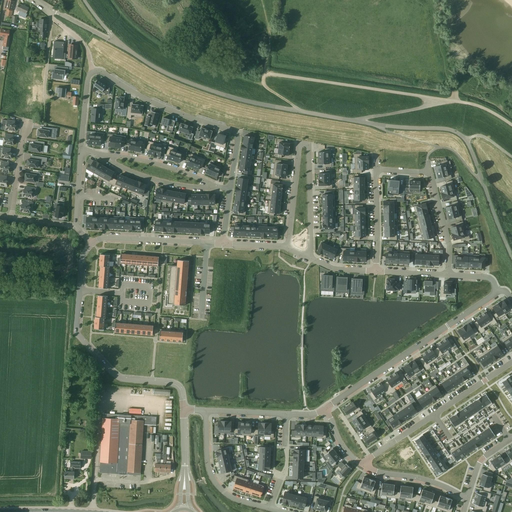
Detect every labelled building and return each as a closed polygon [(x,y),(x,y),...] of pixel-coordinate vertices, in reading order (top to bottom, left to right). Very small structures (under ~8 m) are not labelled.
[(5,16),(10,17),(14,2),(6,0),(4,9),(6,10),(5,16)] [(20,14),(24,16),(28,8),(18,4),(16,10),(21,12),(20,14)] [(40,38),(46,38),(46,32),(47,32),(48,20),(40,20),(40,23),(37,23),(36,27),(39,27),(39,32),(41,32),(40,38)] [(0,29),(0,36),(4,37),(3,46),(2,49),(7,50),(8,47),(9,37),(8,37),(9,31),(0,29)] [(54,41),(54,48),(55,49),(55,50),(54,56),(61,57),(63,57),(62,57),(63,58),(63,60),(65,60),(66,53),(63,53),(64,43),(59,42),(54,41)] [(77,59),(78,46),(69,45),(69,54),(66,54),(66,58),(77,59)] [(65,75),(66,67),(60,67),(60,70),(54,69),(54,72),(52,72),(52,79),(63,80),(63,74),(65,75)] [(36,68),(36,84),(44,84),(44,68),(36,68)] [(107,88),(106,87),(107,86),(98,80),(94,86),(103,92),(104,91),(105,92),(109,92),(110,88),(108,87),(107,88)] [(66,89),(56,88),(56,93),(59,93),(58,97),(65,97),(65,99),(68,99),(69,97),(71,98),(71,93),(69,93),(65,92),(66,89)] [(124,98),(120,97),(120,98),(116,98),(116,104),(115,104),(115,107),(115,108),(115,109),(122,110),(121,116),(126,116),(127,108),(123,108),(123,106),(124,103),(123,103),(124,98)] [(132,108),(128,108),(127,118),(131,118),(131,115),(137,116),(137,113),(142,114),(143,106),(132,105),(132,108)] [(101,109),(92,108),(90,121),(99,122),(101,109)] [(156,126),(159,114),(152,112),(150,116),(147,116),(145,125),(151,127),(151,125),(156,126)] [(174,127),(175,122),(175,121),(172,120),(163,117),(162,124),(168,126),(167,131),(172,132),(173,127),(174,127)] [(4,130),(14,132),(15,126),(14,126),(14,121),(7,120),(6,125),(5,125),(4,130)] [(190,133),(192,128),(188,126),(185,125),(180,124),(179,128),(180,129),(179,131),(190,134),(188,139),(191,140),(193,134),(190,133)] [(37,131),(37,135),(38,135),(37,136),(51,138),(55,139),(56,129),(53,129),(46,128),(45,131),(43,130),(38,130),(38,131),(37,131)] [(212,131),(202,128),(200,132),(197,131),(195,138),(199,139),(200,136),(210,139),(211,136),(213,133),(212,132),(212,131)] [(86,134),(86,140),(89,141),(89,144),(95,145),(95,135),(96,133),(96,132),(87,131),(86,134)] [(95,135),(95,145),(100,146),(101,142),(104,142),(105,136),(105,134),(96,133),(95,135)] [(225,149),(226,139),(225,139),(226,136),(224,135),(224,134),(221,133),(220,134),(218,134),(215,143),(211,142),(208,151),(214,153),(216,146),(225,149)] [(2,144),(12,145),(13,140),(12,139),(12,135),(5,134),(4,139),(3,138),(2,144)] [(107,134),(106,142),(109,143),(109,147),(115,147),(116,138),(116,135),(107,134)] [(116,138),(115,147),(120,148),(121,145),(124,145),(125,139),(125,137),(116,135),(116,138)] [(127,143),(126,145),(130,146),(129,150),(135,151),(137,140),(131,139),(130,144),(127,143)] [(289,150),(290,144),(283,143),(283,140),(277,139),(277,143),(279,143),(278,149),(289,150)] [(146,142),(137,140),(135,151),(140,152),(141,149),(144,149),(146,142)] [(29,146),(28,149),(29,149),(29,151),(43,153),(47,153),(48,146),(44,146),(45,142),(38,141),(37,145),(35,145),(30,144),(30,146),(29,146)] [(148,141),(146,150),(149,150),(149,154),(152,155),(151,156),(154,156),(157,144),(148,141)] [(157,144),(154,156),(157,157),(157,156),(160,157),(161,154),(164,154),(166,145),(163,144),(163,145),(157,144)] [(0,158),(10,159),(11,154),(9,153),(10,149),(3,148),(2,152),(1,152),(1,154),(0,154),(0,153),(0,157),(0,158)] [(174,161),(177,152),(177,150),(172,148),(171,150),(168,149),(166,155),(169,156),(168,159),(174,161)] [(288,156),(289,150),(278,149),(278,154),(275,154),(275,158),(281,158),(282,155),(288,156)] [(332,158),(331,149),(325,149),(325,152),(318,152),(318,158),(332,158)] [(181,157),(182,154),(177,152),(174,161),(179,163),(180,159),(183,160),(184,158),(181,157)] [(193,168),(197,156),(191,154),(189,160),(186,159),(185,161),(188,162),(187,166),(193,168)] [(368,164),(368,157),(361,157),(361,154),(353,154),(354,158),(355,158),(355,164),(368,163),(368,164)] [(27,166),(40,168),(40,164),(42,165),(42,162),(46,162),(47,158),(36,156),(35,161),(28,160),(28,161),(27,161),(26,164),(27,165),(27,166)] [(202,168),(205,160),(197,156),(193,168),(198,170),(199,166),(202,168)] [(332,167),(332,158),(318,158),(318,159),(318,163),(319,163),(319,164),(325,164),(325,167),(332,167)] [(287,171),(287,165),(281,164),(281,161),(275,160),(274,169),(287,171)] [(448,170),(447,164),(448,164),(447,160),(441,162),(441,165),(435,167),(435,168),(436,172),(437,173),(447,170),(448,170)] [(94,173),(99,163),(97,162),(97,163),(94,161),(92,165),(86,162),(86,169),(88,171),(94,174),(94,173)] [(0,171),(8,173),(9,167),(7,167),(8,163),(1,162),(0,166),(0,171)] [(94,173),(99,175),(104,167),(101,165),(102,165),(99,163),(94,173)] [(211,176),(216,166),(216,165),(210,163),(208,168),(205,166),(204,168),(207,170),(206,173),(211,175),(211,176)] [(369,168),(369,164),(368,165),(368,164),(368,163),(355,164),(355,169),(353,170),(353,173),(362,173),(362,170),(368,170),(368,168),(369,168)] [(249,171),(250,165),(240,164),(240,170),(245,170),(244,174),(251,175),(251,171),(249,171)] [(219,172),(221,168),(216,166),(211,176),(217,178),(218,175),(221,176),(222,174),(219,172)] [(99,175),(98,177),(103,180),(109,170),(104,167),(99,175)] [(287,175),(287,172),(287,171),(274,169),(273,178),(279,179),(279,176),(286,177),(286,175),(287,175)] [(114,173),(109,170),(103,180),(108,183),(111,185),(114,179),(111,178),(114,173)] [(332,180),(332,170),(325,171),(325,174),(319,174),(319,180),(332,180)] [(448,176),(447,170),(437,173),(438,179),(445,177),(445,180),(452,179),(451,175),(448,176)] [(25,181),(38,183),(40,173),(32,172),(32,175),(26,174),(25,176),(25,175),(24,179),(25,179),(25,181)] [(117,181),(114,179),(111,185),(115,187),(121,189),(122,186),(121,186),(125,177),(119,175),(117,181)] [(247,185),(248,180),(250,180),(250,177),(244,176),(243,179),(238,178),(237,184),(243,185),(247,185)] [(130,179),(125,177),(121,186),(122,186),(127,188),(130,179)] [(132,191),(136,181),(130,179),(127,188),(132,190),(132,191)] [(332,189),(332,180),(319,180),(319,186),(326,186),(326,189),(332,189)] [(404,196),(404,186),(399,186),(399,185),(399,181),(389,180),(387,194),(389,194),(389,196),(389,197),(404,196)] [(138,182),(136,181),(132,191),(132,190),(131,193),(136,195),(137,192),(141,183),(139,182),(138,182)] [(420,190),(420,182),(409,181),(409,188),(405,188),(405,194),(411,194),(412,189),(420,190)] [(455,190),(452,181),(446,182),(447,185),(440,187),(442,193),(455,190)] [(144,184),(141,183),(137,192),(136,195),(142,197),(146,186),(143,184),(144,184)] [(22,197),(32,198),(32,194),(36,194),(37,188),(25,187),(24,191),(23,191),(22,197)] [(166,190),(163,189),(161,199),(161,202),(166,203),(169,191),(166,190)] [(457,199),(455,190),(442,193),(441,193),(443,199),(450,198),(451,201),(457,199)] [(332,201),(332,200),(332,192),(325,192),(325,195),(322,195),(322,201),(332,201)] [(394,207),(394,202),(396,202),(396,198),(389,199),(389,202),(384,202),(384,208),(394,208),(394,207)] [(460,210),(457,201),(451,203),(452,206),(446,208),(446,209),(445,209),(446,213),(447,212),(447,214),(460,210)] [(20,212),(30,213),(30,209),(32,209),(33,203),(23,202),(22,206),(21,206),(20,212)] [(63,215),(64,210),(63,210),(64,204),(57,203),(57,205),(54,205),(53,216),(62,218),(62,215),(63,215)] [(427,210),(426,204),(414,207),(415,213),(416,213),(416,212),(427,210)] [(365,214),(365,208),(359,208),(359,205),(352,205),(353,215),(365,214)] [(246,212),(246,207),(234,206),(233,212),(239,212),(239,215),(244,216),(245,216),(246,212)] [(279,214),(280,208),(268,207),(267,213),(269,213),(269,216),(274,216),(274,213),(279,214)] [(428,215),(427,210),(416,212),(416,213),(418,218),(428,215)] [(462,220),(460,210),(447,214),(449,220),(455,218),(456,221),(462,220)] [(430,221),(428,215),(418,218),(416,218),(418,224),(430,221)] [(431,226),(430,221),(418,224),(419,229),(431,226)] [(465,231),(463,222),(456,223),(457,226),(451,228),(452,234),(465,231)] [(432,232),(431,226),(419,229),(421,235),(432,232)] [(397,240),(397,230),(394,230),(394,231),(385,231),(385,237),(390,237),(390,240),(397,240)] [(365,237),(365,231),(355,231),(356,237),(353,237),(353,240),(360,240),(360,237),(365,237)] [(469,236),(467,236),(465,231),(452,234),(454,240),(460,238),(461,242),(470,239),(469,236)] [(434,237),(432,232),(421,235),(422,240),(434,237)] [(323,254),(327,245),(321,243),(317,252),(323,255),(323,254)] [(328,256),(332,248),(327,245),(323,254),(328,256)] [(333,259),(337,250),(332,248),(328,256),(333,259)] [(349,261),(349,251),(350,251),(350,249),(341,248),(339,255),(343,255),(343,261),(349,261)] [(186,292),(189,261),(178,260),(177,266),(170,266),(167,304),(185,306),(186,296),(186,295),(184,295),(185,292),(187,292),(186,292)] [(334,291),(334,282),(331,281),(332,276),(329,276),(326,275),(326,276),(322,276),(321,290),(334,291)] [(348,293),(349,283),(347,283),(347,278),(344,278),(344,277),(341,277),(337,277),(336,292),(348,293)] [(362,285),(362,280),(359,279),(356,279),(352,279),(351,294),(363,294),(364,285),(362,285)] [(399,290),(400,283),(396,283),(396,282),(394,282),(394,279),(387,279),(386,286),(385,285),(385,289),(386,289),(386,290),(395,291),(396,290),(399,290)] [(416,290),(416,280),(407,280),(407,282),(404,282),(403,293),(410,293),(410,290),(416,290)] [(424,281),(424,285),(425,285),(424,292),(430,292),(429,296),(434,296),(435,287),(432,286),(432,281),(424,281)] [(451,295),(452,282),(444,281),(444,289),(440,289),(440,297),(446,297),(446,295),(451,295)] [(501,302),(498,304),(505,315),(511,310),(511,308),(509,304),(507,306),(503,300),(501,302)] [(495,306),(493,307),(496,313),(494,315),(497,320),(505,315),(498,304),(495,306)] [(485,312),(480,316),(487,326),(491,323),(493,326),(497,323),(490,313),(487,315),(485,312)] [(477,321),(474,323),(479,331),(481,334),(485,331),(483,328),(487,326),(480,316),(475,319),(477,321)] [(466,325),(463,327),(470,337),(475,334),(475,335),(478,333),(475,328),(472,329),(469,325),(468,324),(466,325)] [(460,329),(458,331),(462,336),(459,338),(462,344),(471,338),(470,337),(463,327),(460,329)] [(511,343),(507,337),(502,340),(509,350),(511,347),(511,343)] [(447,338),(442,342),(447,350),(451,347),(453,351),(457,348),(454,343),(451,339),(448,341),(447,338)] [(438,347),(435,349),(442,359),(446,356),(445,355),(449,352),(447,350),(442,342),(437,345),(438,347)] [(497,345),(492,348),(493,350),(498,357),(503,354),(497,345)] [(488,351),(487,351),(493,360),(493,361),(498,357),(493,350),(492,348),(488,351)] [(431,349),(426,352),(433,362),(437,360),(438,361),(442,359),(435,349),(433,351),(431,349)] [(487,350),(482,353),(489,363),(493,360),(487,351),(488,351),(487,350)] [(423,358),(420,360),(425,368),(427,370),(431,367),(429,365),(433,362),(426,352),(421,355),(423,358)] [(477,357),(475,359),(478,364),(481,362),(484,367),(489,363),(482,353),(477,357)] [(411,362),(408,364),(416,375),(424,370),(420,364),(418,366),(414,361),(414,360),(412,362),(411,362)] [(465,365),(460,368),(467,378),(472,375),(469,370),(471,368),(468,363),(465,365)] [(406,366),(403,367),(407,373),(404,375),(408,380),(416,375),(408,364),(405,366),(406,366)] [(460,368),(455,371),(456,372),(462,381),(462,382),(467,378),(460,368)] [(396,372),(391,376),(398,386),(402,383),(403,386),(408,383),(401,373),(398,375),(396,372)] [(456,372),(453,375),(459,384),(462,381),(456,372)] [(449,377),(455,386),(459,384),(453,375),(449,377)] [(506,379),(502,382),(505,386),(510,383),(511,381),(511,375),(511,376),(510,376),(506,379)] [(388,381),(385,383),(391,393),(392,394),(396,391),(394,388),(398,386),(391,376),(386,379),(388,381)] [(449,376),(445,378),(446,379),(452,388),(455,386),(449,377),(449,376)] [(446,379),(441,383),(447,392),(452,388),(446,379)] [(380,383),(376,386),(381,394),(385,392),(387,395),(391,393),(385,383),(382,385),(380,383)] [(435,385),(430,389),(430,390),(431,389),(437,398),(442,395),(435,385)] [(372,392),(369,394),(375,403),(380,400),(379,399),(383,396),(381,394),(376,386),(371,390),(372,392)] [(430,390),(426,392),(432,401),(432,402),(437,398),(431,389),(430,390)] [(422,395),(428,404),(432,401),(426,392),(422,395)] [(421,394),(416,398),(423,408),(428,404),(422,395),(421,394)] [(481,397),(487,406),(487,407),(487,408),(492,404),(487,395),(486,394),(485,394),(481,397)] [(481,397),(476,400),(482,409),(487,407),(487,406),(481,397)] [(476,400),(472,403),(478,412),(482,409),(476,400)] [(347,406),(344,409),(347,414),(353,410),(355,413),(360,410),(358,406),(356,408),(354,404),(353,402),(350,404),(346,406),(347,406)] [(410,402),(405,405),(407,408),(409,411),(412,415),(417,412),(414,408),(411,404),(410,402)] [(472,403),(467,406),(473,415),(473,416),(474,417),(479,413),(478,412),(472,403)] [(405,405),(400,408),(401,409),(405,414),(407,418),(412,415),(409,411),(407,408),(405,405)] [(467,406),(463,409),(469,418),(473,416),(473,415),(467,406)] [(401,409),(397,412),(397,413),(403,421),(407,418),(405,414),(401,409)] [(458,412),(464,421),(465,421),(469,418),(463,409),(458,412)] [(352,422),(354,426),(355,425),(355,426),(366,419),(361,411),(356,415),(357,417),(352,421),(352,422)] [(458,412),(453,415),(454,415),(461,425),(465,422),(465,421),(464,421),(458,412)] [(393,416),(398,424),(398,425),(403,421),(397,413),(393,416)] [(99,473),(100,473),(100,470),(140,472),(143,425),(156,425),(156,417),(103,414),(99,473)] [(392,414),(387,418),(388,420),(391,424),(393,427),(398,424),(393,416),(392,414)] [(449,418),(449,419),(456,429),(461,425),(454,415),(449,418)] [(366,419),(355,426),(359,431),(364,428),(365,429),(366,430),(372,427),(366,419)] [(215,428),(215,434),(220,435),(224,435),(225,434),(224,434),(225,421),(221,421),(221,422),(219,421),(218,428),(215,428)] [(225,421),(224,434),(225,434),(227,434),(230,434),(230,435),(233,435),(234,435),(234,429),(231,429),(231,422),(228,422),(225,421)] [(234,429),(234,435),(239,436),(244,436),(245,423),(239,422),(239,423),(238,429),(234,429)] [(245,423),(244,436),(249,436),(254,436),(255,430),(251,430),(251,423),(250,423),(250,422),(246,422),(246,423),(245,423)] [(255,430),(254,436),(259,436),(264,437),(265,423),(261,423),(259,423),(258,430),(255,430)] [(265,423),(264,437),(267,437),(270,437),(270,438),(274,438),(274,431),(271,431),(271,427),(271,424),(268,424),(268,423),(265,423)] [(292,431),(291,437),(295,437),(298,437),(301,438),(301,436),(301,425),(298,425),(295,425),(295,431),(292,431)] [(316,437),(316,438),(321,439),(326,439),(326,436),(326,432),(325,432),(323,432),(323,429),(323,426),(317,426),(317,436),(316,437)] [(489,426),(484,430),(484,431),(485,431),(490,439),(494,436),(495,435),(489,426)] [(369,434),(363,438),(367,444),(370,442),(371,442),(374,440),(378,436),(373,428),(371,429),(367,431),(369,434)] [(484,431),(481,433),(487,441),(490,439),(485,431),(484,431)] [(478,435),(483,443),(487,441),(481,433),(478,435)] [(477,434),(474,437),(480,446),(480,445),(483,443),(478,435),(477,434)] [(423,435),(415,440),(415,441),(415,440),(418,445),(426,440),(423,435)] [(474,437),(469,440),(469,441),(470,441),(475,449),(480,446),(480,445),(480,446),(474,437)] [(426,440),(418,445),(420,448),(428,443),(426,440)] [(469,441),(466,443),(472,451),(475,449),(470,441),(469,441)] [(428,443),(420,448),(423,452),(431,446),(430,444),(429,445),(428,443)] [(463,445),(468,453),(472,451),(466,443),(463,445)] [(459,446),(459,447),(465,456),(468,453),(463,445),(462,444),(459,446)] [(458,445),(454,448),(461,458),(465,456),(459,447),(459,446),(458,445)] [(431,446),(423,452),(425,455),(434,449),(431,446)] [(216,451),(217,453),(217,455),(217,456),(218,457),(223,456),(227,454),(227,455),(229,454),(230,454),(229,451),(228,448),(222,450),(219,450),(216,451),(217,451),(216,451)] [(325,450),(320,454),(326,462),(331,458),(336,454),(336,453),(336,452),(334,449),(333,450),(333,449),(333,448),(327,453),(325,450)] [(425,455),(424,455),(428,460),(436,454),(436,455),(438,453),(435,448),(434,449),(425,455)] [(454,448),(450,451),(456,461),(457,461),(458,460),(461,458),(454,448)] [(81,459),(91,459),(92,451),(81,451),(81,459)] [(331,458),(326,462),(332,469),(337,465),(335,463),(340,458),(339,458),(340,457),(338,454),(337,454),(336,454),(331,458)] [(436,454),(428,460),(430,463),(438,458),(436,455),(436,454)] [(500,455),(495,458),(501,466),(500,467),(502,469),(507,465),(509,463),(510,463),(506,458),(503,460),(500,455)] [(438,458),(430,463),(432,467),(441,461),(439,457),(438,458)] [(492,464),(489,466),(493,472),(496,470),(500,467),(501,466),(495,458),(490,461),(491,463),(492,464)] [(224,461),(219,462),(220,467),(226,466),(232,464),(231,459),(230,459),(229,459),(229,460),(224,461)] [(441,461),(432,467),(435,470),(445,463),(442,460),(441,461)] [(69,480),(73,480),(74,479),(74,477),(77,477),(77,472),(74,472),(74,468),(80,468),(80,462),(70,462),(70,468),(70,472),(64,472),(64,478),(69,479),(69,480)] [(445,463),(435,470),(438,475),(448,468),(445,463)] [(226,466),(220,467),(222,473),(233,470),(232,464),(226,466)] [(339,467),(335,472),(336,473),(337,474),(339,475),(341,477),(342,479),(344,477),(344,476),(348,473),(351,469),(351,468),(349,466),(346,464),(344,466),(343,468),(341,469),(339,467)] [(481,479),(490,482),(492,477),(493,474),(487,472),(486,475),(482,474),(481,479)] [(233,480),(232,481),(234,482),(235,482),(236,482),(235,484),(235,485),(234,487),(234,488),(239,490),(241,484),(243,478),(242,478),(238,476),(234,475),(234,477),(233,478),(233,480)] [(356,482),(352,489),(355,490),(356,488),(365,492),(370,479),(369,479),(369,478),(365,477),(365,478),(364,477),(361,483),(358,482),(356,482)] [(241,484),(239,490),(240,490),(245,491),(246,487),(248,482),(248,481),(249,480),(245,479),(243,478),(241,484)] [(370,479),(365,492),(374,495),(376,489),(373,488),(375,481),(370,479)] [(479,485),(485,487),(484,490),(490,492),(493,483),(490,482),(481,479),(479,485)] [(246,487),(245,491),(247,492),(250,493),(251,488),(253,484),(250,483),(248,482),(246,487)] [(251,488),(250,493),(255,495),(257,490),(258,484),(255,483),(253,483),(253,484),(251,488)] [(378,490),(377,496),(381,497),(381,495),(387,496),(388,484),(383,483),(382,483),(381,490),(378,490)] [(257,490),(255,495),(260,497),(261,495),(262,493),(262,494),(263,492),(263,491),(263,488),(264,486),(261,485),(258,484),(257,490)] [(387,496),(386,497),(388,497),(396,498),(397,492),(394,492),(395,485),(394,485),(388,484),(387,496)] [(397,492),(396,498),(399,499),(400,498),(401,498),(405,498),(405,499),(407,487),(401,486),(400,493),(397,492)] [(405,498),(405,500),(415,501),(416,495),(412,494),(413,487),(412,487),(408,486),(408,487),(407,487),(405,499),(405,498)] [(416,495),(415,501),(424,504),(428,492),(423,490),(423,489),(420,496),(416,495)] [(428,492),(424,504),(433,507),(435,501),(432,500),(434,493),(434,494),(433,493),(430,491),(429,492),(428,492)] [(477,493),(475,499),(484,502),(484,501),(486,498),(489,499),(491,494),(489,493),(480,491),(479,494),(477,493)] [(283,500),(282,502),(283,502),(283,503),(285,503),(288,504),(289,499),(290,494),(285,493),(284,495),(283,498),(283,500)] [(300,501),(298,506),(304,508),(305,505),(306,502),(307,496),(304,495),(301,495),(301,496),(300,501)] [(435,501),(433,507),(442,510),(446,498),(445,497),(444,496),(442,495),(441,496),(440,496),(438,502),(435,501)] [(314,499),(313,502),(314,502),(315,502),(316,503),(315,504),(315,506),(315,507),(314,509),(315,509),(316,509),(316,510),(318,510),(320,511),(322,504),(323,498),(321,497),(318,496),(314,496),(314,499)] [(446,498),(442,510),(446,511),(451,511),(453,507),(450,506),(452,500),(452,499),(452,500),(451,500),(451,499),(446,497),(446,498)] [(322,504),(320,511),(324,511),(326,511),(326,510),(327,509),(327,507),(327,506),(329,506),(330,506),(331,505),(331,503),(332,502),(332,500),(331,500),(330,500),(329,499),(328,499),(324,498),(323,498),(322,504)] [(475,499),(473,504),(476,505),(475,508),(486,511),(487,507),(485,506),(487,502),(484,501),(484,502),(475,499)]
